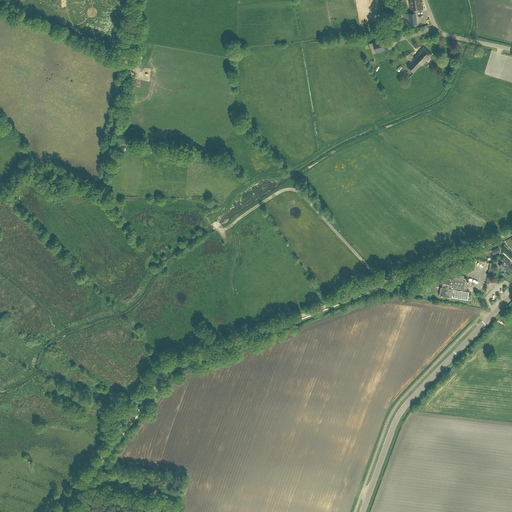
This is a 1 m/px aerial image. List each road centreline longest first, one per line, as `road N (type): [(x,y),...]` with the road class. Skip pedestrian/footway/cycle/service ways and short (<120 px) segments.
road 1 (track): [(59,511),(171,368),(499,237)]
road 2 (tertiary): [(361,511),(399,412),(511,294)]
road 3 (track): [(470,39),(442,100),(322,156),(285,189)]
road 4 (track): [(214,221),(224,230),(279,191),(296,190),(385,285)]
road 5 (track): [(378,130),(331,145),(288,173),(251,181)]
